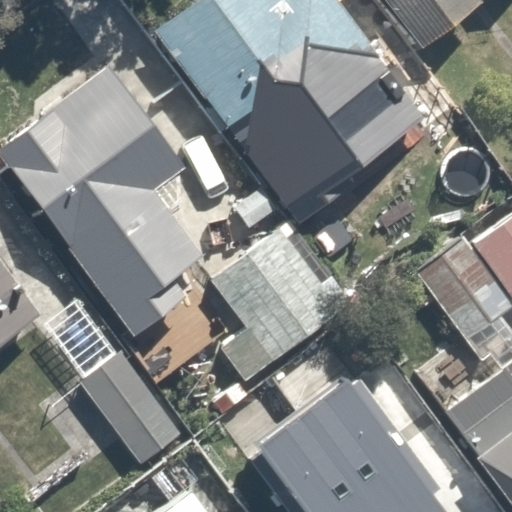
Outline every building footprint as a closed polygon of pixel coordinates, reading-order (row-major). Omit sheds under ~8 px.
[(381,46),(342,0),(173,0),(140,27),(247,156),(381,46)] [(462,0),(378,0),(405,39),(462,0)] [(188,156),(125,68),(2,156),(122,324),(200,268),(142,188),(188,156)] [(511,304),(511,188),(406,270),(462,343),(511,304)] [(346,297),(284,216),(213,270),(247,313),(203,347),(232,385),(346,297)] [(0,244),(0,332),(42,302),(0,244)] [(356,409),(401,371),(364,326),(318,364),(356,409)] [(116,342),(69,380),(144,475),(191,437),(116,342)] [(511,511),(511,362),(433,421),(500,511),(511,511)] [(436,511),(382,440),(287,511),(436,511)] [(197,511),(182,491),(153,511),(197,511)]
